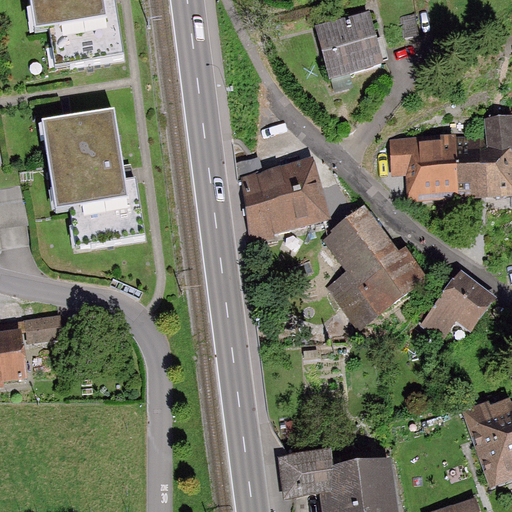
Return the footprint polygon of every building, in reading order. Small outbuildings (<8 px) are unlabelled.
[(98,7),(97,0),(27,0),(32,36),(48,34),(54,72),(121,63),(113,5),(98,7)] [(330,83),(385,68),(370,14),(316,29),(330,83)] [(511,117),(483,119),(485,136),(488,199),(511,198),(511,117)] [(120,188),(110,121),(42,131),(54,217),(70,215),(75,254),(143,244),(134,186),(120,188)] [(457,137),(460,201),(488,199),(485,136),(457,137)] [(408,204),(460,201),(457,137),(391,141),(393,178),(407,178),(408,204)] [(275,237),(331,222),(314,160),(264,173),(260,159),(237,164),(238,180),(243,179),(251,245),(276,240),(275,237)] [(0,224),(29,221),(27,202),(0,205),(0,224)] [(362,333),(431,283),(406,250),(399,255),(365,208),(331,233),(332,235),(323,241),(348,275),(329,288),(362,333)] [(472,335),(498,300),(462,273),(421,328),(444,344),(458,325),(472,335)] [(61,318),(24,322),(26,335),(27,346),(64,342),(61,318)] [(26,335),(24,322),(0,325),(0,335),(21,333),(21,335),(26,335)] [(0,335),(0,385),(28,382),(21,335),(21,333),(0,335)] [(94,366),(88,339),(73,342),(79,370),(94,366)] [(458,411),(489,493),(511,484),(511,397),(494,405),(491,399),(458,411)] [(400,511),(393,461),(335,469),(332,453),(279,460),(285,503),(320,498),(322,511),(400,511)] [(437,511),(480,511),(477,500),(437,511)]
